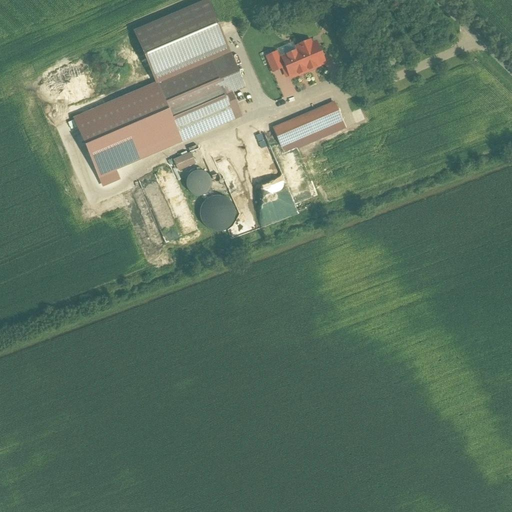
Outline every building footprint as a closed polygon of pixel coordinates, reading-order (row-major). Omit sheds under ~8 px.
[(245,89),(207,2),(135,32),(181,142),(235,119),(226,97),(245,89)] [(299,51),(283,59),(286,67),(290,79),(325,64),(318,47),(314,49),(310,42),(297,48),(299,51)] [(273,73),(286,67),(283,59),(280,60),(277,54),(267,58),(273,73)] [(334,103),(273,129),(281,147),(341,121),(334,103)] [(191,155),(174,161),(178,170),(194,164),(191,155)] [(199,170),(195,172),(192,175),(190,179),(190,184),(191,189),(194,192),(198,194),(202,195),(206,194),(210,192),(212,189),(214,185),(214,181),(212,176),(209,173),(204,170),(199,170)] [(222,199),(217,199),(211,202),(207,205),(205,209),(203,215),(205,222),(208,227),(213,231),(219,232),(225,231),(230,229),(235,223),(237,216),(236,210),(232,205),(228,201),(222,199)]
